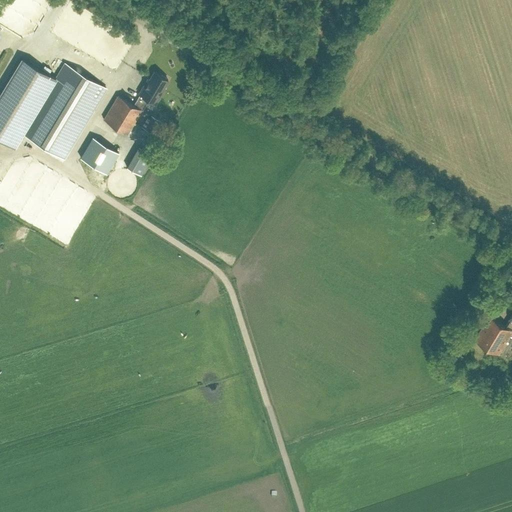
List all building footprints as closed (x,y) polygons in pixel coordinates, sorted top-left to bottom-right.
[(0,10),(0,18),(13,25),(20,12),(5,3),(0,10)] [(48,23),(59,32),(72,15),(61,6),(48,23)] [(55,77),(20,56),(0,89),(0,138),(13,147),(55,77)] [(105,87),(65,62),(22,132),(63,157),(105,87)] [(161,74),(154,70),(150,78),(148,77),(139,92),(140,93),(138,96),(139,97),(135,104),(118,93),(103,118),(127,132),(142,108),(148,98),(155,102),(164,88),(162,88),(168,78),(166,77),(167,77),(161,73),(161,74)] [(162,119),(152,114),(149,118),(147,117),(143,126),(154,132),(162,119)] [(117,152),(92,136),(80,156),(105,172),(117,152)] [(153,154),(138,145),(126,166),(141,174),(153,154)] [(31,156),(19,154),(9,161),(7,174),(15,185),(27,187),(37,180),(39,167),(31,156)] [(503,300),(494,307),(500,315),(509,308),(503,300)] [(511,312),(505,324),(489,314),(475,339),(499,353),(511,330),(511,312)]
